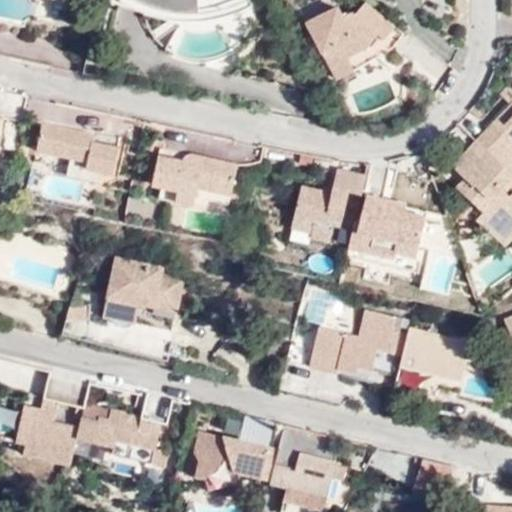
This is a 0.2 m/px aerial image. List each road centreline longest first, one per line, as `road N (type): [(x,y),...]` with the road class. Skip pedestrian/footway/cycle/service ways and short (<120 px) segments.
road 1 (residential): [(0,75),(357,150),(416,138),(461,106),(481,72),(488,0)]
road 2 (residential): [(511,459),(0,340)]
